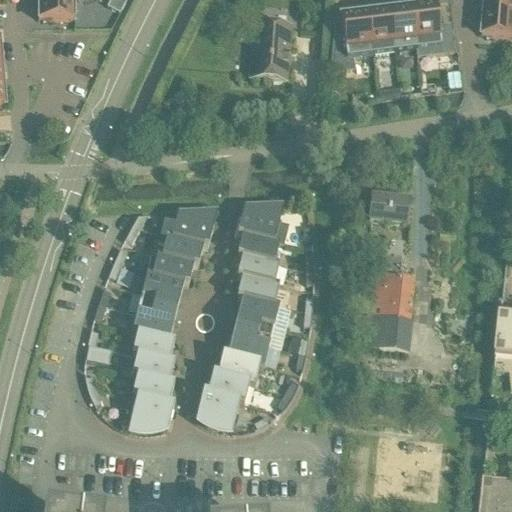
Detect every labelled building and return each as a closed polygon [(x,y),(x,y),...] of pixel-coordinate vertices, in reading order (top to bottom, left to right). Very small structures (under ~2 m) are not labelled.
[(511,0),(485,0),(484,18),(511,20),(511,0)] [(74,1),(38,1),(38,24),(74,24),(74,1)] [(124,8),(111,1),(106,10),(119,16),(124,8)] [(435,7),(412,10),(418,54),(440,51),(439,44),(449,42),(447,28),(438,29),(435,7)] [(412,10),(389,13),(394,56),(418,54),(412,10)] [(389,13),(362,16),(368,60),(394,56),(389,13)] [(368,60),(362,16),(340,19),(343,41),(333,42),(335,57),(345,56),(345,62),(368,60)] [(511,20),(484,18),(482,39),(511,42),(511,20)] [(290,30),(253,27),(249,27),(248,43),(252,44),(249,81),(270,83),(273,86),(279,87),(283,84),(286,84),(290,30)] [(368,225),(405,229),(407,203),(371,200),(368,225)] [(236,239),(241,241),(273,249),(274,246),(278,227),(277,226),(277,227),(243,218),(242,217),(236,239)] [(133,228),(132,231),(138,235),(146,220),(137,221),(133,228)] [(175,222),(171,241),(170,244),(202,252),(207,253),(212,231),(211,231),(177,222),(175,222)] [(138,235),(132,231),(129,236),(125,244),(131,248),(138,235)] [(309,231),(308,232),(302,232),(304,247),(311,246),(310,238),(309,231)] [(166,240),(161,260),(160,263),(192,271),(197,272),(202,252),(170,244),(171,241),(166,240)] [(236,261),(241,262),(273,270),(274,267),(278,247),(274,246),(273,249),(241,241),(236,261)] [(116,263),(113,268),(121,271),(126,257),(120,254),(116,263)] [(156,259),(151,279),(150,281),(182,289),(187,290),(192,271),(160,263),(161,260),(156,259)] [(305,260),(305,275),(313,275),(312,269),(312,260),(305,260)] [(236,282),(241,283),(273,291),(273,288),(278,268),(274,267),(273,270),(241,262),(236,282)] [(121,271),(113,268),(111,273),(108,282),(115,284),(121,271)] [(146,277),(141,298),(178,308),(182,289),(150,281),(151,279),(146,277)] [(354,350),(406,356),(414,282),(368,277),(364,320),(357,319),(354,350)] [(236,303),(241,304),(273,312),(273,309),(278,289),(273,288),(273,291),(241,283),(236,303)] [(100,301),(98,309),(105,311),(110,297),(103,295),(100,301)] [(141,298),(136,319),(173,327),(178,308),(141,298)] [(305,302),(304,316),(311,317),(312,312),(312,303),(305,302)] [(440,314),(441,303),(433,302),(432,313),(440,314)] [(241,304),(236,323),(273,331),(278,310),(273,309),(273,312),(241,304)] [(511,327),(508,327),(510,309),(501,308),(494,376),(510,377),(511,397),(511,398),(511,327)] [(105,311),(98,309),(97,311),(94,323),(101,325),(105,311)] [(311,317),(304,316),(302,331),(310,332),(311,323),(311,317)] [(131,340),(135,341),(136,339),(168,347),(173,327),(136,319),(131,340)] [(236,323),(231,342),(268,352),(273,331),(236,323)] [(87,350),(88,351),(95,352),(98,338),(90,336),(89,341),(87,350)] [(130,361),(135,362),(136,360),(168,368),(173,348),(168,347),(136,339),(135,341),(130,361)] [(231,342),(226,361),(258,369),(258,372),(263,373),(268,352),(231,342)] [(300,344),(297,358),(305,360),(306,354),(308,346),(300,344)] [(85,365),(108,370),(111,355),(95,352),(88,351),(85,365)] [(305,360),(297,358),(295,373),(302,374),(304,365),(305,360)] [(130,382),(135,383),(136,380),(168,388),(173,369),(168,368),(136,360),(135,362),(130,382)] [(221,360),(217,380),(249,388),(248,390),(253,392),(258,372),(258,369),(226,361),(221,360)] [(212,378),(207,398),(239,406),(238,409),(243,410),(248,390),(249,388),(217,380),(212,378)] [(86,392),(88,397),(96,394),(91,380),(84,383),(85,388),(86,392)] [(130,403),(135,404),(136,402),(168,410),(173,390),(168,388),(136,380),(135,383),(130,403)] [(291,386),(283,399),(291,403),(292,401),(295,396),(297,391),(297,390),(291,386)] [(96,394),(88,397),(89,402),(91,406),(94,411),(101,408),(96,394)] [(239,406),(207,398),(202,397),(196,419),(198,419),(232,428),(233,428),(238,409),(239,406)] [(291,403),(283,399),(276,412),(282,415),(284,414),(287,409),(290,405),(291,403)] [(136,402),(135,404),(130,424),(131,424),(132,424),(166,432),(166,433),(167,433),(173,411),(168,410),(136,402)] [(253,428),(257,435),(262,432),(266,430),(270,427),(266,421),(253,428)] [(508,511),(511,483),(483,480),(479,511),(508,511)]
